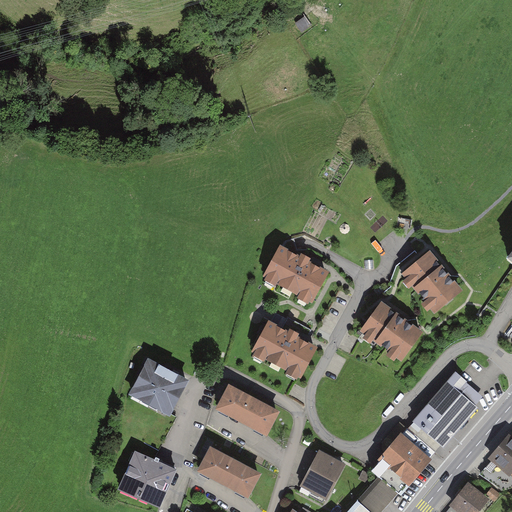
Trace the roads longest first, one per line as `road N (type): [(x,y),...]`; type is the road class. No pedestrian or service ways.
road 1 (residential): [(511,365),(469,344),(448,355),(370,441),(341,446),(322,433),(311,409),(315,378),(360,293),(404,241)]
road 2 (residential): [(273,511),(299,421),(289,404),(217,373),(206,379),(173,459)]
road 3 (primary): [(511,404),(420,511)]
